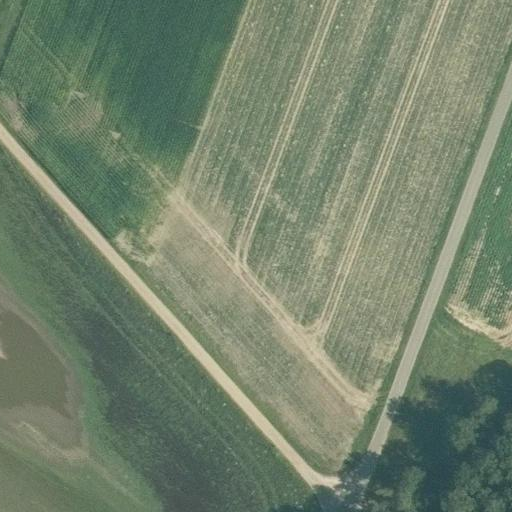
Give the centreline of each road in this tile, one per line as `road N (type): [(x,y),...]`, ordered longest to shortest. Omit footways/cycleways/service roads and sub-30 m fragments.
road 1 (track): [(354,509),(287,457),(0,131)]
road 2 (unclassified): [(353,511),(511,83)]
